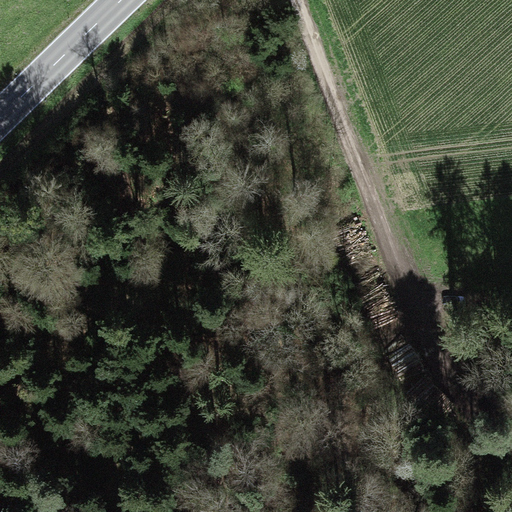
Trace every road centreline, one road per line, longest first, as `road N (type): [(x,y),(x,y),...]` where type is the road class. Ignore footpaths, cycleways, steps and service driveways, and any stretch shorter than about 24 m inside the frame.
road 1 (track): [(293,0),(414,303)]
road 2 (track): [(0,176),(182,0)]
road 3 (track): [(511,456),(414,303)]
road 4 (primary): [(0,117),(120,0)]
